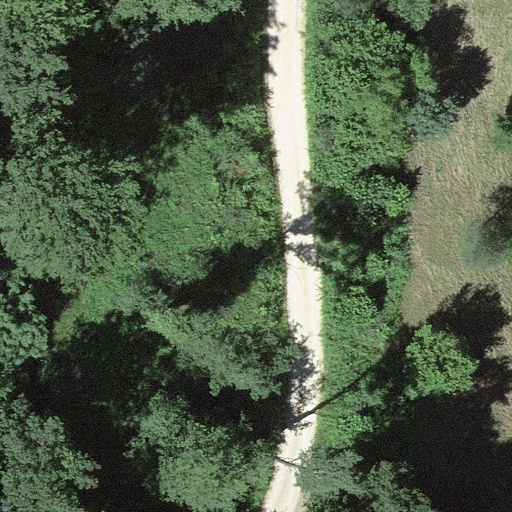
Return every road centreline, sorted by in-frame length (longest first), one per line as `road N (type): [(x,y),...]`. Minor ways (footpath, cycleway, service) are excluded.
road 1 (track): [(282,0),(267,102),(297,280),(295,389),(264,511)]
road 2 (track): [(191,0),(88,252),(0,430)]
